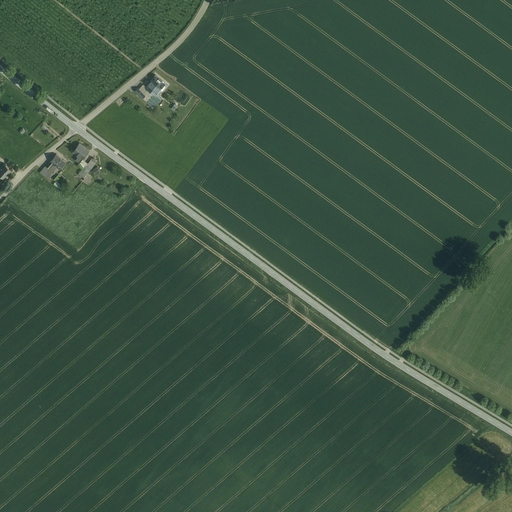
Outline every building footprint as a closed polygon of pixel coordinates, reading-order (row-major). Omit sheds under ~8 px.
[(156,74),(146,86),(158,96),(168,84),(156,74)] [(137,89),(135,91),(143,98),(145,96),(137,89)] [(154,93),(147,102),(155,108),(162,99),(154,93)] [(90,150),(78,142),(72,152),(84,160),(90,150)] [(68,163),(56,154),(50,162),(62,171),(68,163)] [(91,158),(85,169),(90,172),(97,162),(91,158)] [(50,163),(41,172),(47,178),(56,169),(50,163)] [(4,164),(1,168),(0,167),(0,176),(4,179),(12,170),(4,164)] [(82,169),(79,174),(84,178),(87,173),(82,169)] [(84,178),(83,180),(89,184),(91,180),(91,179),(93,177),(87,173),(84,178)]
